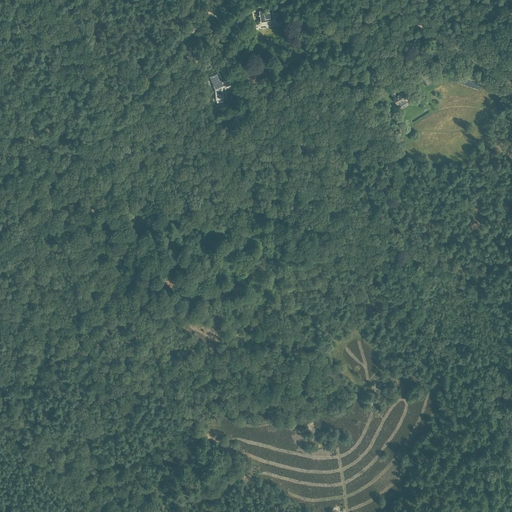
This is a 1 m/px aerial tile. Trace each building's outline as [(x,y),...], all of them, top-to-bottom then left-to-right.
[(264,10),(259,11),(260,14),(258,15),(260,15),(261,22),(259,22),(274,20),(274,21),(275,21),(274,17),(277,16),(276,13),(281,12),(281,11),(273,13),(273,12),(272,9),(268,9),(269,12),(264,12),(264,10)] [(423,71),(418,74),(424,84),(430,81),(423,71)] [(377,76),(374,77),(377,81),(383,77),(381,74),(382,73),(380,72),(376,74),(377,76)] [(234,82),(231,77),(220,82),(216,73),(210,76),(216,89),(216,100),(224,99),(223,87),(234,82)] [(407,97),(404,91),(397,95),(394,89),(390,92),(394,98),(398,104),(405,100),(404,99),(407,97)] [(396,138),(402,134),(400,130),(394,134),(396,138)]
